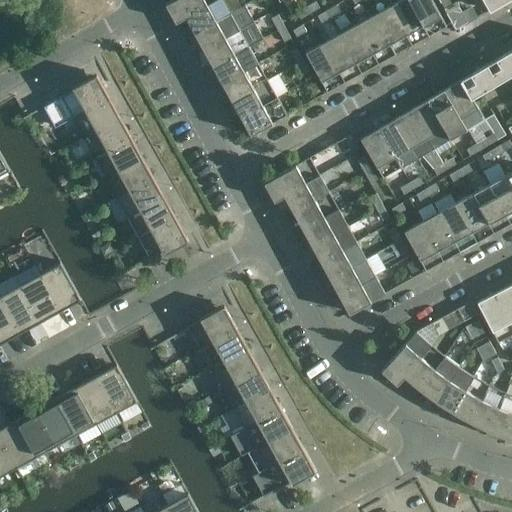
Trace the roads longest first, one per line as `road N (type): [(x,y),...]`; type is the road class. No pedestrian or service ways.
road 1 (residential): [(511,18),(229,174)]
road 2 (residential): [(0,386),(265,238)]
road 3 (residential): [(333,356),(511,251)]
road 4 (residential): [(229,174),(140,8)]
road 5 (residential): [(0,85),(140,8)]
road 6 (residential): [(333,356),(265,238)]
road 7 (residential): [(319,511),(407,462),(429,439)]
road 8 (residential): [(429,439),(372,399),(333,356)]
